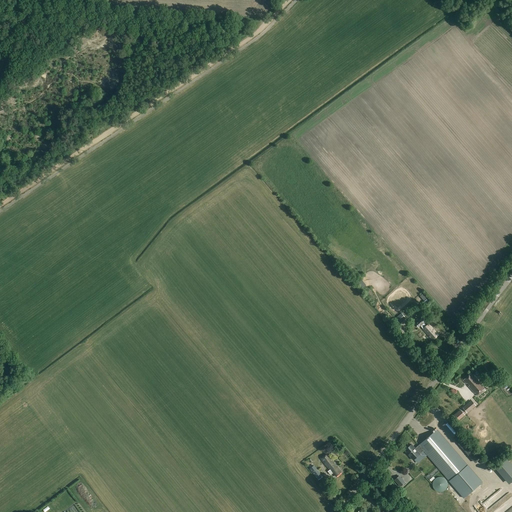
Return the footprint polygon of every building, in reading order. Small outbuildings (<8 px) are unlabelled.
[(401,313),(395,319),(399,323),(405,318),(401,313)] [(422,317),(415,323),(415,324),(418,328),(420,326),(424,323),(426,322),(422,317)] [(423,329),(422,329),(432,341),(439,335),(429,324),(426,326),(423,329)] [(468,387),(474,394),(475,393),(477,395),(476,396),(477,396),(485,389),(474,377),(473,378),(471,374),(463,381),(466,384),(467,383),(469,386),(468,387)] [(471,400),(462,408),(467,413),(476,406),(471,400)] [(465,415),(460,410),(452,416),(457,422),(465,415)] [(452,437),(458,432),(449,420),(443,426),(452,437)] [(412,444),(405,450),(413,460),(420,454),(424,451),(427,455),(450,481),(464,498),(482,482),(467,466),(437,430),(416,448),(416,449),(412,444)] [(475,463),(481,458),(459,431),(458,432),(452,437),(475,463)] [(320,459),(323,462),(329,470),(328,471),(330,475),(333,473),(336,476),(342,471),(330,457),(327,454),(320,459)] [(485,469),(478,461),(475,464),(482,472),(485,469)] [(310,469),(309,469),(314,475),(318,471),(314,465),(314,466),(310,469)] [(400,487),(405,483),(399,476),(395,480),(400,487)] [(448,482),(447,480),(445,478),(443,477),(440,477),(438,477),(436,478),(434,480),(433,482),(432,484),(433,487),(434,489),(435,491),(437,492),(440,492),(442,492),(444,491),(446,489),(447,487),(448,485),(448,482)]
